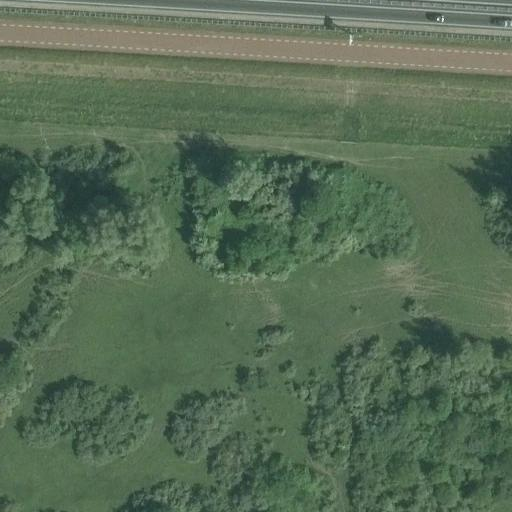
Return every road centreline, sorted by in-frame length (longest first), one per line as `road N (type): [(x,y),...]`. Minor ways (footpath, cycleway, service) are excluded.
road 1 (tertiary): [(511,62),(0,34)]
road 2 (trunk): [(112,0),(511,24)]
